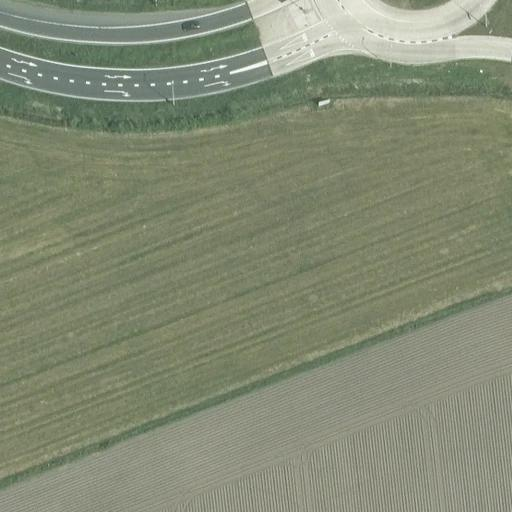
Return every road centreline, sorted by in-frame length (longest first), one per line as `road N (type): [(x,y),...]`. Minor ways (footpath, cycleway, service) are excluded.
road 1 (motorway): [(274,0),(155,34),(56,32),(0,19)]
road 2 (motorway): [(0,64),(131,85),(253,67)]
road 3 (primary): [(371,21),(429,32),(482,0)]
